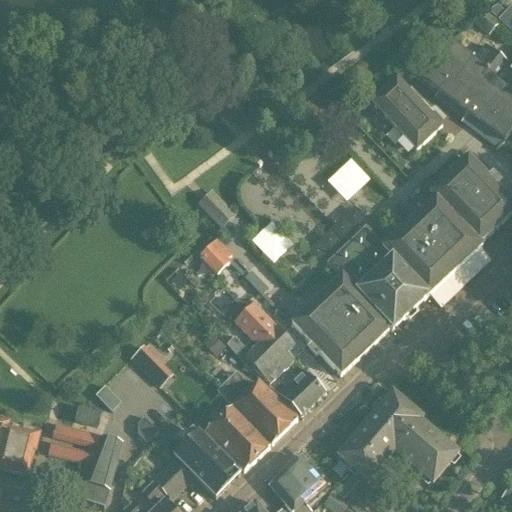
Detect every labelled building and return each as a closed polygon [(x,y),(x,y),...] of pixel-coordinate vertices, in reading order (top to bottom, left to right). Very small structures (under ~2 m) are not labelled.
[(473,24),(488,38),(499,25),(485,11),(473,24)] [(511,97),(495,83),(451,44),(415,77),(437,94),(433,100),(462,122),(460,124),(465,127),(496,151),(502,143),(503,143),(511,132),(511,97)] [(511,97),(511,57),(506,65),(483,47),(472,62),(495,83),(511,97)] [(371,106),(394,130),(419,106),(396,82),(371,106)] [(442,130),(419,106),(394,130),(416,154),(442,130)] [(480,247),(511,216),(511,207),(467,160),(417,208),(422,213),(347,284),(342,279),(291,327),(340,379),(390,332),(392,334),(482,249),(480,247)] [(232,258),(217,242),(198,260),(216,279),(230,265),(228,262),(232,258)] [(245,280),(262,297),(269,290),(253,273),(245,280)] [(287,356),(294,349),(276,329),(275,330),(253,307),(248,311),(234,325),(251,343),(244,350),(234,340),(226,347),(250,375),(253,372),(261,380),(269,388),(269,387),(276,380),(293,363),(287,356)] [(214,337),(204,345),(215,358),(225,350),(214,337)] [(173,377),(144,348),(130,361),(148,380),(159,391),(173,377)] [(301,421),(324,397),(302,374),(286,390),(279,398),(301,421)] [(232,409),(231,410),(270,449),(297,424),(258,384),(251,391),(236,376),(217,394),(232,409)] [(286,390),(276,380),(269,387),(279,398),(286,390)] [(121,406),(105,390),(96,399),(112,415),(121,406)] [(355,475),(361,480),(368,486),(394,456),(432,488),(459,456),(420,424),(423,421),(391,394),(336,459),(355,475)] [(97,431),(101,416),(78,410),(74,425),(97,431)] [(243,475),(270,449),(231,410),(205,435),(243,475)] [(137,437),(146,446),(152,440),(158,435),(143,420),(137,427),(137,437)] [(0,498),(0,497),(0,496),(0,471),(2,472),(26,479),(30,463),(25,462),(27,452),(34,454),(39,437),(8,429),(8,426),(4,424),(3,427),(0,426),(0,498)] [(50,445),(47,458),(73,464),(90,468),(101,438),(61,428),(59,428),(55,427),(51,441),(87,450),(86,454),(50,445)] [(193,480),(215,502),(229,488),(223,482),(233,472),(201,439),(197,435),(196,437),(197,438),(187,448),(186,447),(173,460),(193,480)] [(96,453),(84,485),(95,489),(109,493),(118,460),(122,445),(101,439),(96,453)] [(299,461),(283,477),(296,492),(293,495),(296,498),(295,499),(303,508),(305,506),(304,506),(325,488),(306,468),(299,461)] [(156,511),(169,511),(165,507),(172,501),(190,482),(173,464),(153,484),(149,489),(141,497),(156,511)] [(343,501),(361,480),(355,475),(337,496),(343,501)] [(296,492),(283,477),(269,490),(288,511),(309,511),(305,506),(303,508),(295,499),(296,498),(293,495),(296,492)] [(95,489),(90,505),(104,509),(109,493),(95,489)] [(511,511),(511,490),(510,489),(501,504),(511,510),(511,511)] [(364,511),(353,500),(347,506),(353,511),(364,511)]
